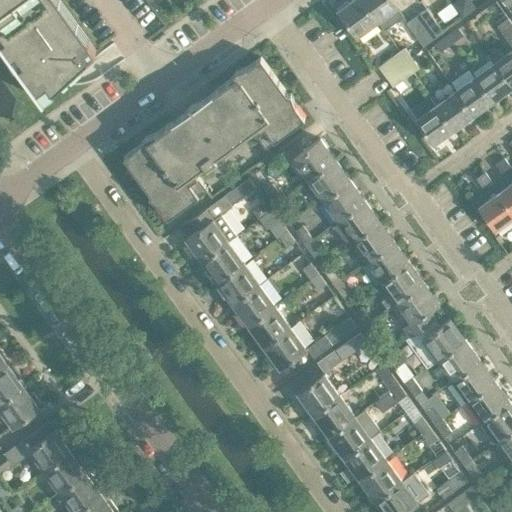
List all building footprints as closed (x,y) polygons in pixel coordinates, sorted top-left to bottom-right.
[(0,0),(0,39),(43,99),(45,98),(44,97),(78,66),(96,48),(61,0),(0,0)] [(356,36),(378,21),(362,0),(351,0),(338,10),(356,36)] [(391,25),(405,15),(399,6),(394,0),(362,0),(378,21),(384,16),(391,25)] [(416,14),(433,38),(444,31),(427,7),(416,14)] [(406,21),(423,45),(433,38),(416,14),(406,21)] [(511,49),(495,62),(511,85),(511,24),(507,18),(497,26),(511,47),(511,49)] [(446,35),(452,43),(464,34),(458,27),(446,35)] [(435,43),(440,51),(452,43),(446,35),(435,43)] [(404,48),(400,51),(378,66),(385,76),(411,57),(404,48)] [(159,203),(168,216),(208,188),(196,172),(254,130),(266,146),(305,117),(295,103),(291,92),(288,94),(261,56),(247,66),(236,70),(229,79),(201,99),(191,103),(184,112),(156,132),(146,136),(139,145),(124,155),(151,193),(149,195),(159,203)] [(392,86),(413,71),(418,67),(411,57),(385,76),(392,86)] [(475,76),(493,100),(511,86),(511,85),(495,62),(475,76)] [(493,100),(475,76),(456,90),(473,114),(493,100)] [(473,114),(456,90),(437,104),(454,128),(473,114)] [(454,128),(437,104),(416,119),(433,143),(454,128)] [(292,157),(307,178),(335,159),(320,138),(292,157)] [(504,158),(495,164),(501,173),(511,168),(504,158)] [(323,200),(350,180),(335,159),(307,178),(323,200)] [(475,179),(481,187),(492,182),(485,172),(475,179)] [(224,195),(231,205),(256,187),(248,177),(224,195)] [(337,220),(365,200),(350,180),(323,200),(337,220)] [(265,187),(275,202),(283,196),(273,182),(265,187)] [(511,182),(500,191),(511,208),(511,182)] [(511,217),(511,208),(500,191),(479,206),(496,229),(511,217)] [(232,206),(231,205),(224,195),(190,220),(197,230),(185,239),(201,260),(228,240),(237,234),(222,213),(232,206)] [(275,202),(284,215),(292,209),(283,196),(275,202)] [(365,200),(337,220),(352,241),(380,221),(365,200)] [(271,224),(280,236),(288,230),(279,218),(271,224)] [(367,261),(394,242),(380,221),(352,241),(367,261)] [(294,229),(305,243),(313,237),(303,223),(294,229)] [(287,246),(294,241),(295,240),(288,230),(280,236),(287,246)] [(305,243),(314,256),(322,250),(313,237),(305,243)] [(228,240),(201,260),(217,282),(244,262),(228,240)] [(394,242),(367,261),(381,282),(409,262),(394,242)] [(244,262),(217,282),(232,303),(259,283),(244,262)] [(302,267),(311,279),(318,274),(309,262),(302,267)] [(387,308),(396,302),(423,282),(409,262),(381,282),(390,294),(381,300),(387,308)] [(324,270),(334,284),(343,278),(332,264),(324,270)] [(311,279),(318,289),(325,284),(318,274),(311,279)] [(334,284),(343,297),(352,291),(343,278),(334,284)] [(438,303),(423,282),(396,302),(410,322),(406,326),(412,334),(434,318),(429,310),(438,303)] [(248,325),(275,305),(259,283),(232,303),(248,325)] [(263,346),(291,327),(275,305),(248,325),(263,346)] [(353,311),(363,325),(372,319),(362,305),(353,311)] [(306,348),(314,359),(357,328),(350,318),(306,348)] [(363,325),(372,336),(380,331),(372,319),(363,325)] [(438,360),(465,340),(450,319),(423,338),(438,360)] [(306,348),(291,327),(263,346),(279,368),(306,348)] [(317,363),(324,372),(366,342),(359,332),(317,363)] [(465,340),(438,360),(453,380),(480,361),(465,340)] [(0,368),(9,363),(0,350),(0,368)] [(453,380),(467,400),(494,381),(480,361),(453,380)] [(0,401),(24,384),(9,363),(0,368),(0,401)] [(395,369),(405,383),(414,377),(403,363),(395,369)] [(312,414),(340,394),(324,372),(296,392),(312,414)] [(383,378),(391,390),(400,384),(391,372),(383,378)] [(405,383),(414,396),(422,390),(414,377),(405,383)] [(494,381),(467,400),(483,421),(510,402),(494,381)] [(24,384),(0,401),(0,409),(12,426),(40,406),(24,384)] [(398,400),(405,395),(407,394),(400,384),(391,390),(398,400)] [(389,391),(375,401),(383,412),(396,402),(389,391)] [(356,416),(355,415),(340,394),(312,414),(328,436),(356,416)] [(497,441),(511,430),(511,404),(510,402),(483,421),(497,441)] [(424,410),(434,424),(443,418),(433,404),(424,410)] [(372,438),(371,436),(380,429),(365,408),(355,415),(356,416),(328,436),(344,458),(372,438)] [(413,422),(421,433),(430,427),(422,415),(413,422)] [(434,424),(444,437),(452,430),(443,418),(434,424)] [(71,449),(55,427),(49,419),(4,452),(0,454),(0,469),(8,464),(9,466),(30,451),(43,469),(71,449)] [(430,444),(437,439),(438,438),(430,427),(421,433),(430,444)] [(511,461),(511,460),(511,430),(497,441),(511,461)] [(359,478),(387,458),(372,438),(344,458),(359,478)] [(472,458),(473,458),(463,444),(454,451),(464,464),(472,458)] [(43,469),(59,491),(87,470),(71,449),(43,469)] [(359,478),(375,500),(402,480),(387,458),(359,478)] [(464,464),(473,477),(481,471),(472,458),(464,464)] [(59,491),(73,511),(74,511),(102,492),(87,470),(59,491)] [(436,488),(443,497),(467,480),(460,470),(436,488)] [(0,497),(2,500),(11,493),(0,477),(0,497)] [(402,480),(375,500),(383,511),(403,511),(418,501),(402,480)] [(447,502),(454,511),(455,511),(479,495),(471,484),(447,502)] [(503,498),(493,485),(484,491),(494,504),(503,498)] [(116,511),(102,492),(74,511),(116,511)] [(511,511),(511,510),(503,498),(494,504),(499,511),(511,511)]
